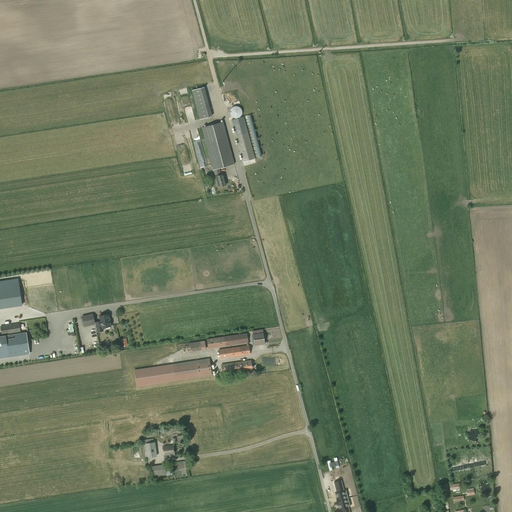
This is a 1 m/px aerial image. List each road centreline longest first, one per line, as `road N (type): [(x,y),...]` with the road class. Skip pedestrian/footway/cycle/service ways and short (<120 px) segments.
road 1 (unclassified): [(330,511),(245,192)]
road 2 (track): [(456,40),(209,57),(193,0)]
